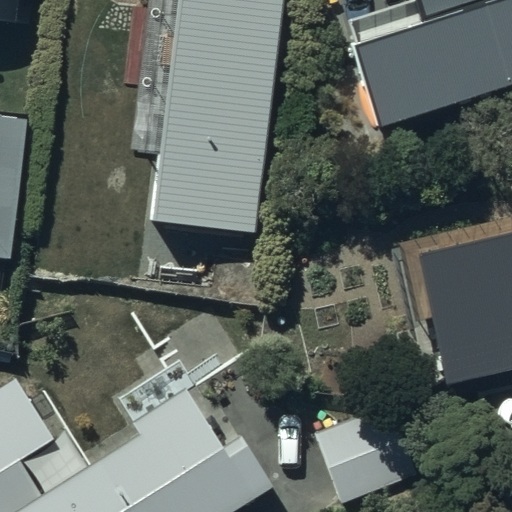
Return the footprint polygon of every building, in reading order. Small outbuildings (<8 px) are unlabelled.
[(14,0),(0,0),(0,14),(12,16),(14,0)] [(511,0),(394,0),(341,16),(373,124),(511,82),(511,0)] [(0,258),(10,259),(26,119),(0,115),(0,258)] [(232,511),(272,487),(245,443),(228,454),(169,360),(109,398),(129,430),(85,458),(41,392),(26,402),(7,372),(0,376),(0,511),(232,511)] [(383,400),(309,429),(340,503),(414,472),(383,400)]
